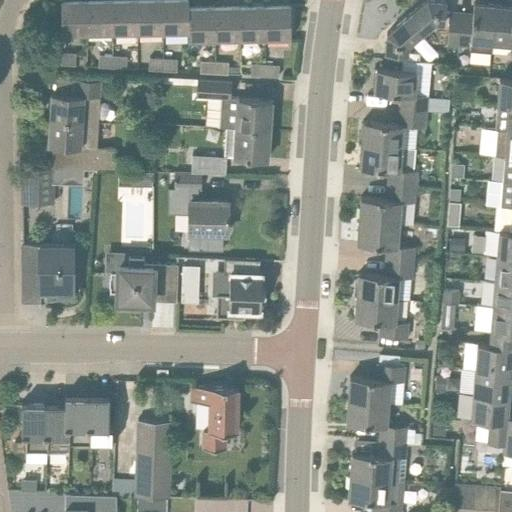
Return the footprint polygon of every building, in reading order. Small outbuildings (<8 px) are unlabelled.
[(87,0),(61,1),(61,33),(87,33),(87,0)] [(112,0),(111,0),(87,0),(87,33),(112,32),(112,0)] [(137,0),(112,0),(112,32),(138,32),(137,0)] [(162,0),(137,0),(138,32),(163,32),(162,0)] [(188,0),(162,0),(163,32),(188,32),(188,7),(188,0)] [(437,0),(425,0),(407,16),(423,34),(435,24),(444,25),(446,1),(437,0)] [(461,12),(459,47),(470,48),(470,51),(491,53),(492,44),(494,5),(473,3),(473,13),(461,12)] [(290,5),(263,6),(264,38),(290,37),(290,5)] [(511,6),(494,5),(492,44),(511,46),(511,49),(511,6)] [(188,7),(188,32),(188,39),(213,38),(213,6),(188,7)] [(238,6),(213,6),(213,38),(239,38),(238,6)] [(263,6),(238,6),(239,38),(264,38),(263,6)] [(449,11),(446,46),(459,47),(461,12),(449,11)] [(386,33),(385,53),(403,54),(402,60),(419,61),(420,54),(409,53),(409,45),(423,34),(407,16),(386,33)] [(61,53),(61,64),(75,65),(75,54),(61,53)] [(98,66),(98,67),(112,68),(113,56),(98,55),(98,66)] [(113,56),(112,68),(126,68),(127,57),(113,56)] [(149,58),(148,70),(162,71),(163,59),(149,58)] [(163,59),(162,71),(176,72),(176,71),(177,59),(163,59)] [(376,68),(374,92),(399,94),(398,108),(427,110),(429,95),(432,62),(419,61),(402,60),(401,70),(376,68)] [(200,61),(199,73),(214,74),(214,62),(200,61)] [(214,62),(214,74),(227,75),(227,74),(228,62),(214,62)] [(250,76),(264,77),(265,65),(251,64),(250,76)] [(265,65),(264,77),(278,78),(279,66),(265,65)] [(196,86),(196,96),(221,98),(219,127),(225,128),(225,127),(268,130),(270,100),(236,97),(230,97),(232,80),(197,78),(197,79),(196,86)] [(511,79),(499,79),(497,104),(509,105),(511,104),(511,79)] [(51,93),(49,119),(98,122),(99,97),(100,81),(78,80),(76,80),(76,95),(54,93),(51,93)] [(448,112),(449,99),(436,98),(435,111),(448,112)] [(497,104),(495,129),(496,129),(497,129),(507,130),(511,130),(511,104),(509,105),(497,104)] [(363,120),(361,144),(403,147),(404,126),(426,127),(427,110),(398,108),(396,123),(363,120)] [(49,119),(48,145),(64,146),(63,157),(51,157),(51,169),(54,169),(62,168),(94,170),(110,171),(125,170),(126,159),(112,158),(112,150),(110,149),(110,148),(96,147),(98,122),(49,119)] [(191,170),(191,172),(201,172),(225,173),(226,157),(266,159),(268,130),(225,127),(225,128),(223,157),(192,155),(191,170)] [(497,129),(495,154),(505,155),(511,155),(511,130),(507,130),(497,129)] [(361,144),(359,167),(388,169),(386,184),(416,187),(417,171),(401,169),(403,147),(361,144)] [(504,156),(502,180),(511,181),(511,155),(505,155),(504,156)] [(451,163),(450,176),(463,177),(463,164),(451,163)] [(20,168),(20,170),(22,173),(22,203),(54,202),(54,169),(51,169),(20,168)] [(201,189),(201,172),(191,172),(191,170),(174,170),(173,189),(198,189),(201,189)] [(131,171),(130,186),(132,186),(152,186),(152,171),(132,171),(131,171)] [(500,205),(500,206),(511,206),(511,205),(511,181),(502,180),(500,205)] [(360,196),(358,220),(400,223),(412,224),(414,203),(415,203),(416,187),(386,184),(385,199),(360,196)] [(449,188),(449,202),(459,202),(460,189),(449,188)] [(228,200),(197,200),(189,200),(188,232),(191,232),(225,232),(227,232),(228,200)] [(357,243),(385,246),(384,260),(413,262),(414,247),(399,246),(400,223),(358,220),(357,243)] [(58,238),(72,238),(72,226),(58,226),(58,238)] [(498,230),(496,255),(511,256),(511,231),(510,231),(498,230)] [(449,237),(448,250),(464,251),(465,238),(449,237)] [(20,295),(20,303),(21,303),(40,304),(40,295),(73,295),(72,243),(60,243),(22,243),(20,243),(20,295)] [(511,256),(496,255),(494,281),(511,282),(511,256)] [(110,272),(110,291),(118,292),(117,299),(126,299),(126,308),(142,308),(142,300),(176,301),(177,276),(178,264),(144,263),(144,258),(129,257),(128,257),(128,265),(119,265),(119,272),(110,271),(110,272)] [(213,270),(213,293),(217,293),(216,316),(244,317),(245,309),(260,310),(261,296),(262,296),(263,295),(264,294),(265,293),(265,292),(265,290),(265,289),(264,288),(262,287),(261,287),(261,280),(261,273),(259,273),(259,259),(224,258),(224,270),(213,270)] [(358,273),(356,296),(396,299),(398,276),(412,277),(413,262),(384,260),(382,275),(358,272),(358,273)] [(201,299),(202,261),(184,261),(183,298),(201,299)] [(511,282),(494,281),(491,306),(511,307),(511,282)] [(443,289),(442,302),(455,303),(458,303),(459,290),(443,289)] [(356,296),(354,319),(380,321),(378,336),(406,338),(408,322),(395,321),(396,299),(356,296)] [(455,303),(442,302),(440,327),(453,328),(455,303)] [(489,335),(488,343),(511,345),(511,307),(491,306),(489,331),(489,332),(489,335)] [(417,339),(416,348),(425,349),(427,340),(417,339)] [(476,344),(474,368),(511,371),(511,345),(488,343),(488,344),(477,343),(476,343),(476,344)] [(349,376),(348,399),(389,403),(391,381),(403,382),(404,366),(376,363),(375,378),(350,376),(349,376)] [(511,371),(474,368),(472,394),(509,397),(510,383),(511,383),(511,371)] [(435,376),(434,389),(445,390),(446,377),(435,376)] [(191,385),(191,401),(209,401),(208,429),(202,428),(201,447),(223,448),(224,431),(235,431),(237,387),(191,385)] [(472,394),(470,419),(488,421),(486,440),(503,442),(505,415),(507,415),(509,397),(472,394)] [(64,396),(64,403),(65,404),(65,425),(68,425),(67,445),(68,445),(68,453),(69,453),(69,440),(89,441),(89,426),(85,426),(86,396),(64,396)] [(86,396),(85,426),(89,426),(89,441),(112,442),(112,425),(108,426),(108,396),(86,396)] [(348,399),(346,422),(378,425),(377,440),(407,443),(408,426),(400,426),(400,420),(388,419),(389,403),(348,399)] [(21,403),(21,432),(25,433),(24,452),(46,453),(46,433),(42,433),(43,403),(21,403)] [(43,403),(42,433),(46,433),(46,453),(68,453),(68,445),(67,445),(68,425),(65,425),(65,404),(64,403),(43,403)] [(503,442),(502,451),(511,451),(511,415),(507,415),(505,415),(503,442)] [(433,418),(432,434),(444,435),(446,419),(433,418)] [(136,420),(133,496),(169,498),(172,421),(136,420)] [(351,453),(350,475),(391,478),(404,479),(406,458),(407,443),(377,440),(376,454),(352,452),(351,453)] [(116,476),(117,492),(133,491),(132,475),(116,476)] [(350,475),(348,498),(372,501),(371,511),(401,511),(402,502),(404,479),(391,478),(350,475)] [(21,479),(21,489),(35,490),(36,479),(21,479)] [(454,482),(452,506),(464,507),(466,483),(454,482)] [(466,483),(464,507),(475,508),(477,484),(466,483)] [(477,484),(475,508),(486,509),(488,485),(484,485),(477,484)] [(488,485),(486,509),(498,510),(500,490),(500,486),(494,486),(488,485)] [(511,491),(500,490),(498,510),(511,511),(511,496),(511,491)]
